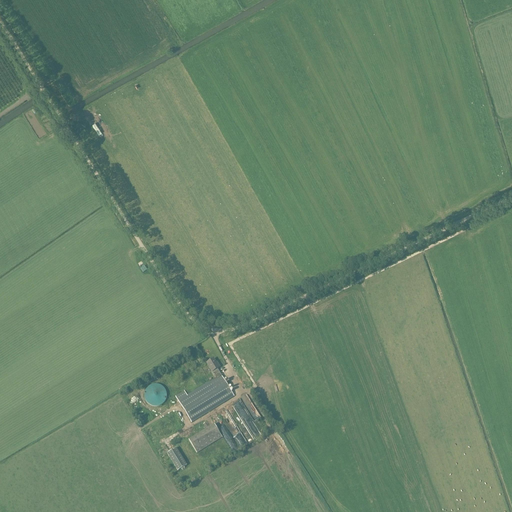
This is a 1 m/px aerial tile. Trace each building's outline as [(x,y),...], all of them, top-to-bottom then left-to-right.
[(28,121),(36,117),(32,109),(24,113),(28,121)] [(234,396),(222,377),(217,369),(220,367),(218,364),(217,364),(214,359),(207,363),(212,372),(212,373),(215,378),(187,395),(184,391),(175,397),(192,423),(234,396)] [(156,407),(157,407),(158,407),(159,406),(160,406),(161,406),(162,405),(163,404),(164,403),(165,402),(166,401),(166,400),(166,399),(167,398),(167,397),(167,396),(167,395),(167,394),(167,393),(166,392),(166,391),(165,390),(164,389),(164,388),(163,387),(162,387),(162,386),(161,386),(160,385),(159,385),(158,385),(157,385),(156,385),(155,385),(154,385),(153,385),(152,385),(151,386),(150,386),(149,387),(148,387),(148,388),(147,389),(146,390),(145,391),(145,392),(145,393),(145,394),(145,395),(145,396),(145,397),(145,398),(145,399),(145,400),(146,401),(147,402),(147,403),(148,404),(149,404),(149,405),(150,405),(151,406),(152,406),(153,407),(154,407),(155,407),(156,407)] [(214,424),(189,440),(197,453),(222,438),(214,424)] [(187,466),(176,448),(166,454),(176,472),(187,466)]
